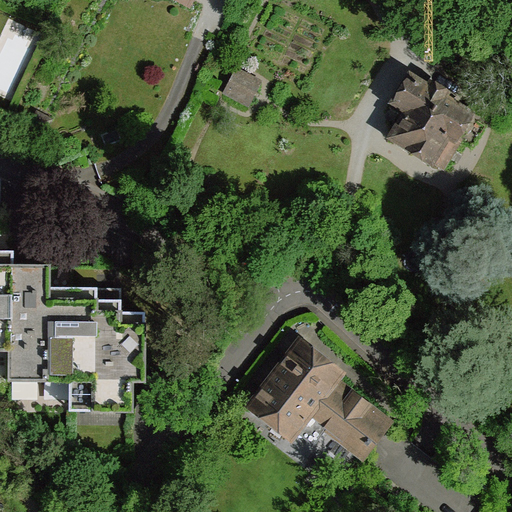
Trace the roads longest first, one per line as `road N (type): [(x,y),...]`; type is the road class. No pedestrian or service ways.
road 1 (residential): [(0,154),(288,287)]
road 2 (residential): [(511,473),(311,286),(288,287)]
road 3 (residential): [(288,287),(117,511)]
